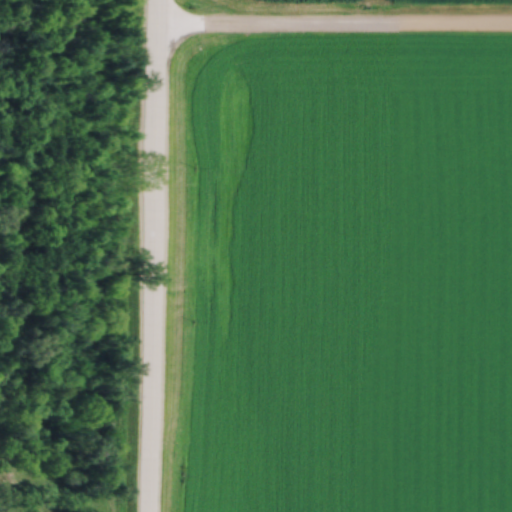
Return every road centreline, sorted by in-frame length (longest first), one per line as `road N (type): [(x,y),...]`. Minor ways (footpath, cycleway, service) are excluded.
road 1 (tertiary): [(156,0),(147,511)]
road 2 (residential): [(156,26),(511,26)]
